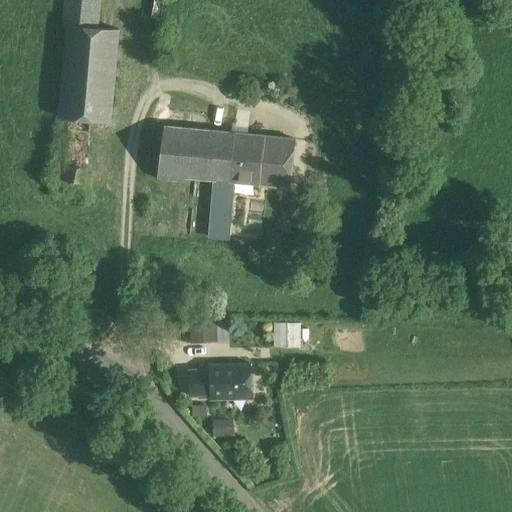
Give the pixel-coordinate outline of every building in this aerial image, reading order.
[(101,0),(66,0),(64,26),(69,27),(54,182),(87,185),(93,121),(112,122),(120,31),(99,29),(101,0)] [(235,134),(163,127),(158,180),(186,183),(186,179),(215,181),(230,182),(235,134)] [(296,140),(235,134),(230,182),(235,183),(291,188),(296,140)] [(215,181),(210,237),(229,239),(235,183),(230,182),(215,181)] [(87,185),(54,182),(53,199),(86,202),(87,185)] [(283,349),(311,350),(311,326),(303,326),(303,321),(275,321),(274,346),(283,346),(283,349)] [(229,323),(190,322),(190,341),(229,342),(229,323)] [(252,365),(211,365),(211,371),(190,371),(190,397),(212,397),(212,400),(252,400),(252,365)] [(208,406),(193,406),(193,417),(208,417),(208,406)]
